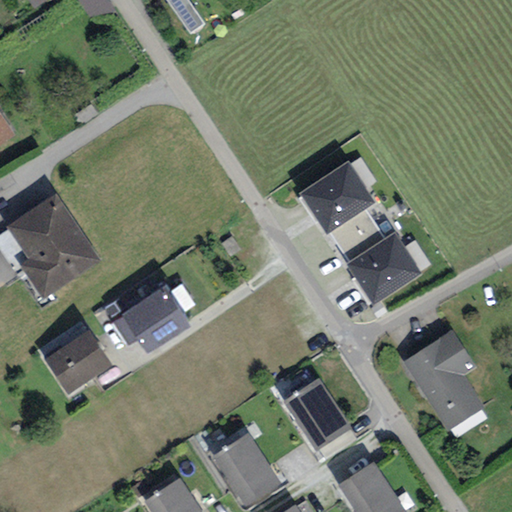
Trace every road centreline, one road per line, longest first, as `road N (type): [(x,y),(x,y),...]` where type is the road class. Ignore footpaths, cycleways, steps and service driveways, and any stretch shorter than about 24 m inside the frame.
road 1 (residential): [(350,348),(120,0)]
road 2 (residential): [(458,511),(350,348)]
road 3 (residential): [(350,348),(511,258)]
